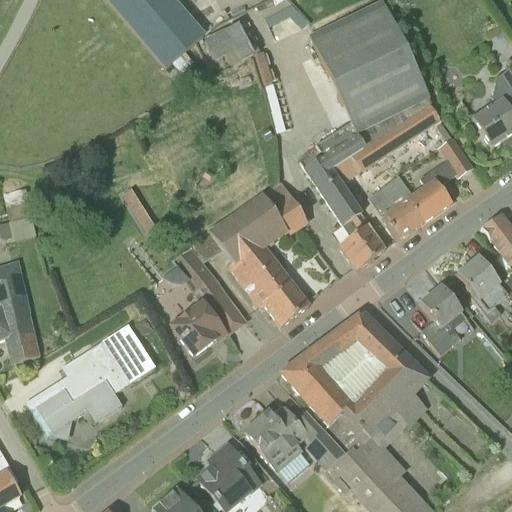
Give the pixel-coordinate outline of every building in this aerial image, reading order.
[(103,0),(164,71),(202,39),(168,0),(103,0)] [(349,126),(362,153),(429,110),(428,108),(380,4),(307,38),(348,126),(313,149),(303,156),(304,156),(349,126)] [(241,25),(222,34),(203,43),(213,65),(224,60),(228,70),(251,59),(256,56),(241,25)] [(273,87),(263,56),(254,59),(263,90),(273,87)] [(471,122),(490,151),(511,137),(511,118),(511,117),(511,70),(495,81),(491,102),(494,107),(471,122)] [(350,161),(359,175),(438,124),(429,110),(350,161)] [(298,165),(305,175),(343,229),(360,218),(331,173),(350,161),(362,153),(349,126),(304,156),(305,160),(298,165)] [(272,141),(266,131),(259,135),(264,145),(272,141)] [(445,163),(455,179),(457,182),(471,173),(452,143),(438,152),(445,163)] [(438,191),(455,179),(445,163),(417,183),(423,192),(411,201),(406,205),(422,228),(450,208),(438,191)] [(406,205),(411,201),(397,180),(382,191),(366,202),(380,222),(396,245),(422,228),(406,205)] [(132,218),(142,212),(130,193),(120,199),(132,218)] [(283,233),(271,212),(262,199),(209,237),(232,267),(228,270),(259,311),(263,309),(280,332),(308,311),(260,248),(281,234),(283,233)] [(288,201),(271,212),(283,233),(281,234),(286,241),(305,228),(288,201)] [(343,229),(351,241),(338,250),(356,275),(384,254),(360,218),(343,229)] [(495,262),(504,274),(508,279),(511,276),(508,271),(511,267),(511,237),(499,220),(478,234),(480,236),(482,235),(499,259),(495,262)] [(466,294),(467,293),(472,299),(469,302),(482,319),(506,301),(476,262),(456,278),(465,290),(464,291),(466,294)] [(39,361),(18,273),(17,265),(0,269),(0,345),(5,343),(15,370),(39,361)] [(189,283),(176,269),(161,279),(162,280),(163,281),(164,282),(165,283),(166,284),(167,285),(168,285),(170,286),(171,287),(172,287),(174,287),(175,287),(176,287),(178,287),(179,287),(180,287),(182,287),(183,286),(184,285),(185,285),(186,284),(187,283),(189,283)] [(224,338),(225,340),(244,326),(210,279),(195,290),(205,304),(170,330),(193,360),(224,338)] [(447,328),(460,317),(440,291),(419,307),(433,325),(420,335),(439,360),(452,350),(460,344),(447,328)] [(423,379),(362,318),(280,378),(326,429),(322,434),(345,459),(330,472),(337,481),(349,493),(366,511),(423,511),(396,482),(402,477),(380,452),(404,427),(406,430),(425,411),(411,398),(422,387),(423,386),(423,384),(424,383),(424,382),(423,381),(423,380),(423,379)] [(144,322),(134,329),(141,340),(151,333),(144,322)] [(91,365),(24,407),(46,442),(87,415),(95,427),(121,410),(113,398),(154,372),(127,329),(85,356),(91,365)] [(293,450),(305,440),(285,416),(274,425),(267,416),(243,436),(264,461),(286,442),(293,450)] [(321,435),(302,452),(324,476),(343,459),(321,435)] [(197,483),(221,511),(229,511),(259,488),(227,450),(212,462),(216,467),(197,483)] [(0,511),(22,500),(11,481),(15,478),(3,457),(0,458),(0,511)] [(349,493),(337,481),(332,485),(344,498),(349,493)] [(152,511),(192,511),(176,492),(152,511)] [(364,511),(352,498),(335,511),(364,511)]
